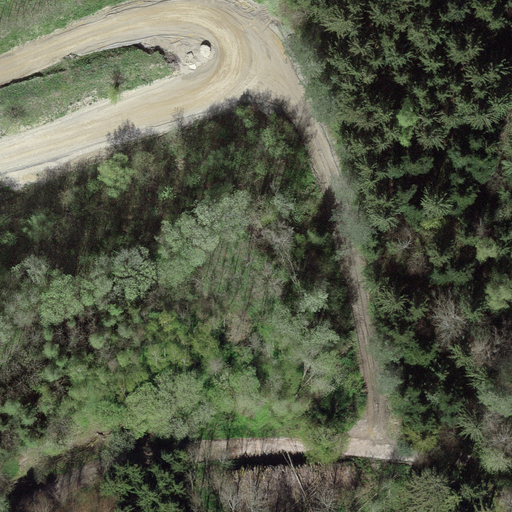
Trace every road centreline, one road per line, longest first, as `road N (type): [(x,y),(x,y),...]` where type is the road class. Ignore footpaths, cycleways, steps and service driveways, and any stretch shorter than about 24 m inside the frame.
road 1 (track): [(511,458),(423,458),(324,445),(171,452),(97,468),(24,511)]
road 2 (track): [(264,64),(305,114),(324,156),(368,341),(382,452)]
